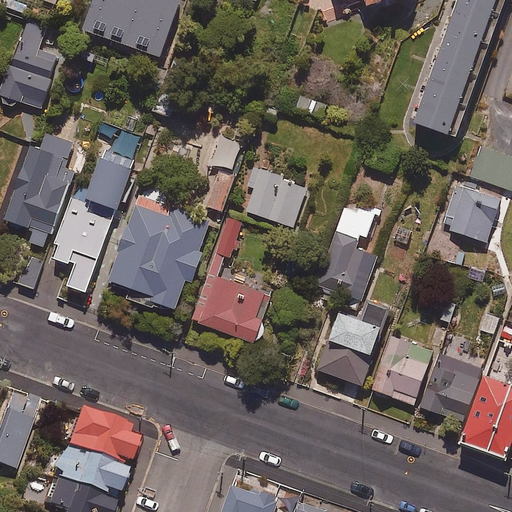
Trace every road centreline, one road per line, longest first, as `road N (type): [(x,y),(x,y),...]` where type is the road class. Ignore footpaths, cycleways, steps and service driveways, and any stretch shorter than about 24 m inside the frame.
road 1 (residential): [(218,399),(511,511)]
road 2 (residential): [(0,315),(218,399)]
road 3 (residential): [(218,399),(175,511)]
